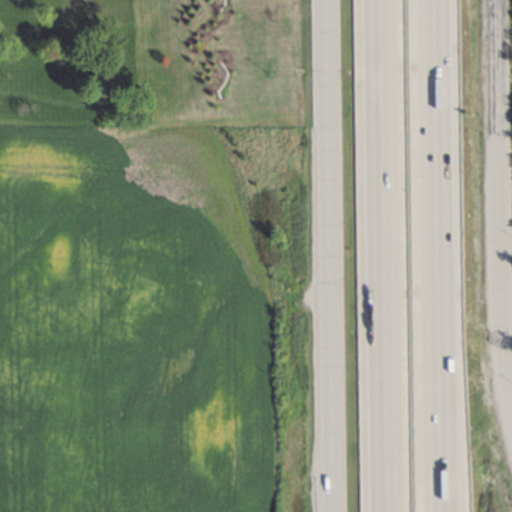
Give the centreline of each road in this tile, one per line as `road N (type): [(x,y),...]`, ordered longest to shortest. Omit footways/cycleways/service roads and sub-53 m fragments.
road 1 (motorway): [(439,511),(431,0)]
road 2 (motorway): [(377,0),(384,511)]
road 3 (secondary): [(326,71),(332,511)]
road 4 (tertiary): [(511,426),(497,291),(491,0)]
